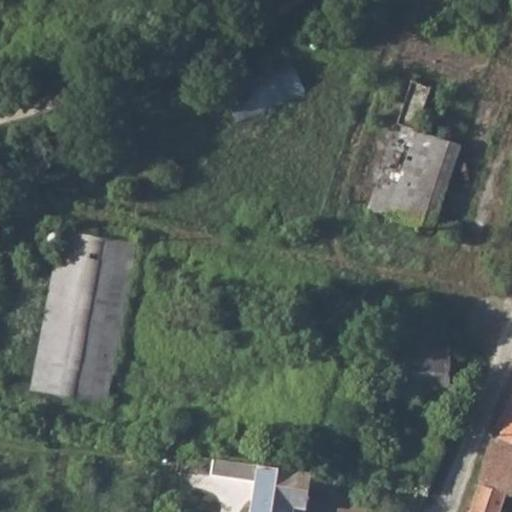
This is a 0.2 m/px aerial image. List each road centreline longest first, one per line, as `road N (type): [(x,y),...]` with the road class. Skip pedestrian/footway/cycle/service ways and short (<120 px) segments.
road 1 (unclassified): [(302,0),(256,31),(0,117)]
road 2 (unclassified): [(444,511),(511,339)]
